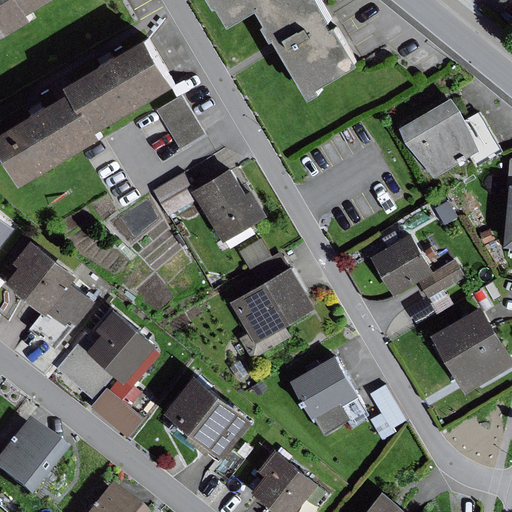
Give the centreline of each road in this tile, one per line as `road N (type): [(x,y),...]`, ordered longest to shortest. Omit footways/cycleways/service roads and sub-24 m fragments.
road 1 (residential): [(171,0),(441,455),(470,476),(511,486)]
road 2 (residential): [(0,357),(195,511)]
road 3 (residential): [(413,0),(511,81)]
